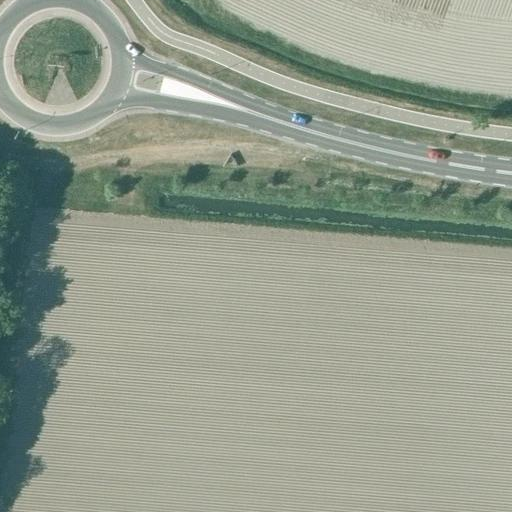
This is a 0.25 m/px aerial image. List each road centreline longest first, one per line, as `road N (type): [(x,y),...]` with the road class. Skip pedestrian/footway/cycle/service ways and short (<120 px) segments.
road 1 (secondary): [(511,174),(383,151),(264,117)]
road 2 (secondary): [(264,117),(118,53)]
road 3 (secondary): [(108,96),(264,117)]
road 4 (secondary): [(0,88),(21,113),(51,123),(83,117),(108,96)]
